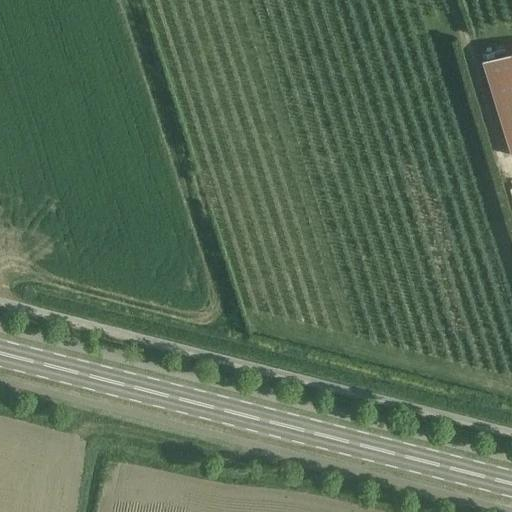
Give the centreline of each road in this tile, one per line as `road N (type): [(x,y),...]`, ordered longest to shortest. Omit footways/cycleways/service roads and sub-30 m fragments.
road 1 (primary): [(511,487),(0,356)]
road 2 (unclassified): [(0,304),(511,432)]
